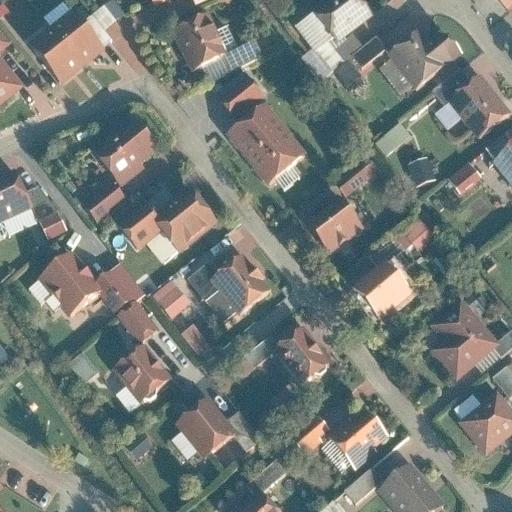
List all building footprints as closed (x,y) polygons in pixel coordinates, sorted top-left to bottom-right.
[(147,0),(153,11),(180,0),(147,0)] [(356,0),(333,0),(313,15),(336,46),(372,20),(356,0)] [(511,0),(497,0),(508,13),(511,9),(511,0)] [(88,21),(99,35),(114,24),(103,10),(88,21)] [(104,55),(71,15),(29,49),(63,90),(104,55)] [(228,58),(207,18),(172,36),(192,76),(228,58)] [(422,34),(388,61),(415,95),(459,63),(440,39),(432,45),(422,34)] [(0,108),(22,90),(0,64),(0,108)] [(480,81),(448,105),(478,145),(510,120),(480,81)] [(306,160),(265,110),(226,141),(267,192),(306,160)] [(161,155),(135,126),(95,161),(121,190),(161,155)] [(401,126),(376,144),(385,157),(411,140),(401,126)] [(511,152),(493,168),(511,192),(511,152)] [(332,185),(347,201),(378,172),(363,156),(332,185)] [(409,165),(415,188),(435,183),(429,160),(409,165)] [(458,196),(480,185),(471,166),(448,178),(458,196)] [(14,177),(0,182),(0,229),(30,217),(14,177)] [(217,229),(186,193),(155,218),(146,206),(116,231),(137,255),(158,237),(179,261),(217,229)] [(122,194),(88,211),(95,225),(129,208),(122,194)] [(308,229),(330,258),(363,233),(341,204),(308,229)] [(503,256),(490,262),(496,274),(509,269),(503,256)] [(101,295),(72,258),(38,284),(67,322),(101,295)] [(270,295),(242,260),(209,287),(238,321),(270,295)] [(354,294),(380,326),(414,299),(388,267),(354,294)] [(171,321),(191,306),(172,282),(153,297),(171,321)] [(500,349),(460,305),(431,331),(443,346),(430,355),(459,386),(500,349)] [(181,335),(198,357),(210,348),(194,326),(181,335)] [(331,368),(302,333),(270,359),(299,394),(331,368)] [(0,346),(0,365),(9,362),(2,346),(0,346)] [(169,384),(144,352),(114,375),(138,407),(169,384)] [(511,363),(492,379),(508,400),(511,397),(511,363)] [(511,438),(511,415),(497,398),(458,431),(484,462),(511,438)] [(236,439),(208,403),(176,428),(203,464),(236,439)] [(337,406),(325,418),(335,428),(347,416),(337,406)] [(364,415),(330,444),(353,470),(387,441),(364,415)] [(325,449),(321,438),(329,435),(324,422),(293,433),(301,457),(325,449)] [(437,511),(442,508),(410,471),(379,498),(390,511),(437,511)] [(274,511),(259,495),(240,511),(274,511)]
